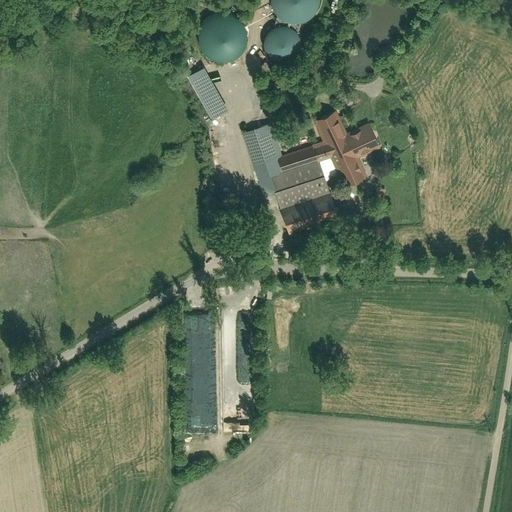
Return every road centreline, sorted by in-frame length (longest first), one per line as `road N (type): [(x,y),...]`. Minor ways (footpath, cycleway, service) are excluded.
road 1 (residential): [(0,396),(218,273),(511,273)]
road 2 (unclassified): [(487,511),(511,362)]
